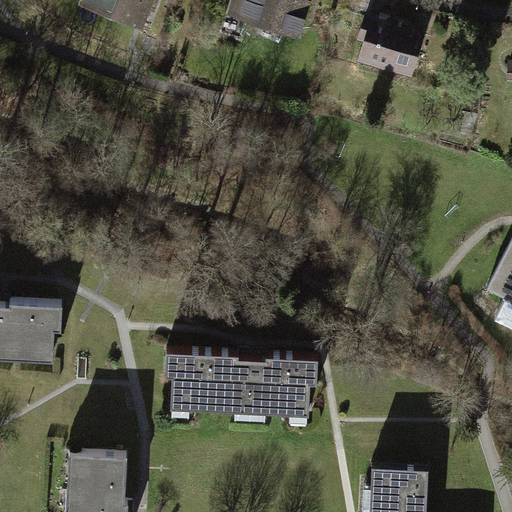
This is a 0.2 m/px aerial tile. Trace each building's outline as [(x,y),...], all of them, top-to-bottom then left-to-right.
[(79,0),(78,4),(143,29),(154,0),(79,0)] [(231,0),(227,15),(300,38),(312,1),(309,0),(231,0)] [(365,41),(359,59),(413,76),(427,32),(416,28),(412,20),(394,15),(387,19),(366,12),(357,39),(365,41)] [(511,238),(488,287),(511,298),(508,306),(511,308),(511,238)] [(66,304),(0,301),(0,354),(58,357),(59,327),(65,328),(66,304)] [(246,357),(174,354),(173,378),(180,378),(178,408),(316,414),(317,384),(324,384),(325,360),(274,358),(274,361),(246,360),(246,357)] [(123,511),(127,454),(71,450),(66,511),(123,511)] [(427,511),(429,462),(375,459),(372,511),(427,511)]
